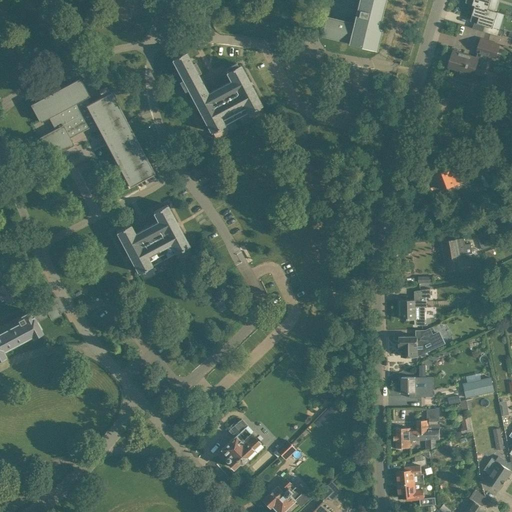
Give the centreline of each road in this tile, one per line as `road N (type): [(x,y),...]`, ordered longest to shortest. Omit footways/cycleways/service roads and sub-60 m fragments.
road 1 (residential): [(382,511),(381,206),(439,0)]
road 2 (residential): [(181,169),(152,94),(151,42),(166,0)]
road 3 (residential): [(38,246),(181,169)]
road 4 (residential): [(102,354),(38,246)]
